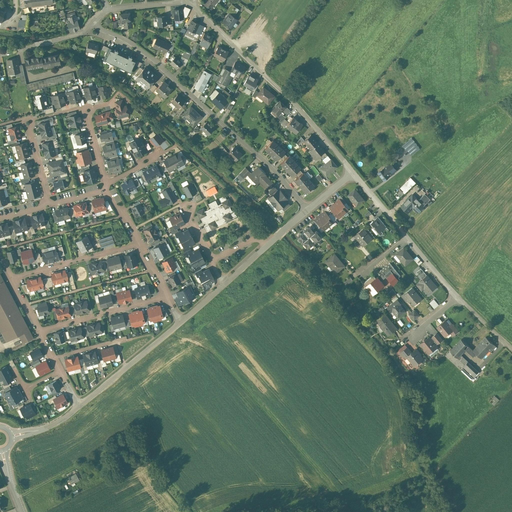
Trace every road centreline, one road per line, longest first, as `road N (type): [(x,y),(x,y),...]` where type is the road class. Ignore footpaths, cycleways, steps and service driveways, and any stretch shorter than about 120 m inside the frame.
road 1 (residential): [(90,25),(154,60),(307,209)]
road 2 (residential): [(351,172),(300,109),(189,5)]
road 3 (residential): [(38,329),(167,296)]
road 4 (residential): [(181,321),(79,406)]
road 5 (residential): [(11,278),(138,242)]
